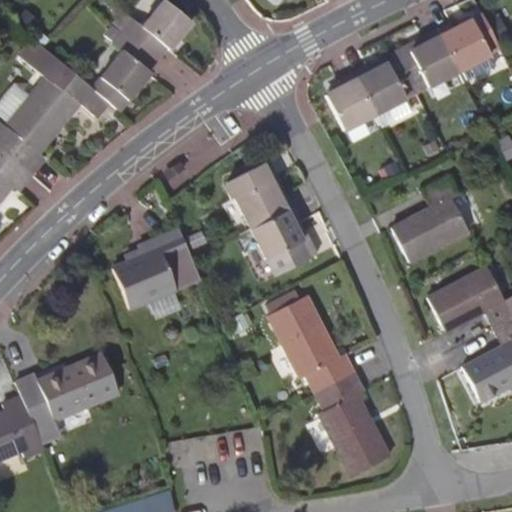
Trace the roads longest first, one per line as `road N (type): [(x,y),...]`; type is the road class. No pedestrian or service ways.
road 1 (residential): [(258,71),(297,121),(347,216),(431,449),(435,493)]
road 2 (residential): [(0,278),(140,146),(258,71)]
road 3 (residential): [(258,71),(391,0)]
